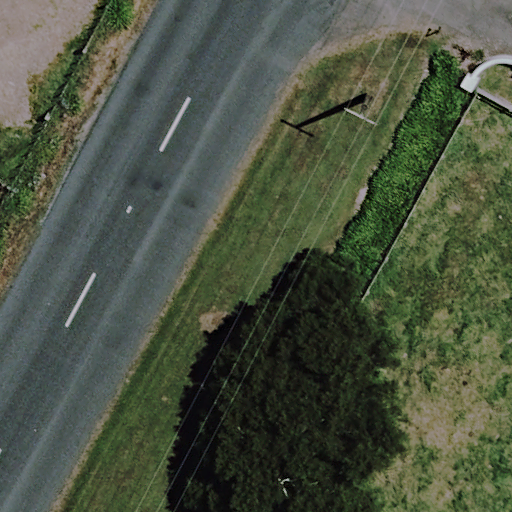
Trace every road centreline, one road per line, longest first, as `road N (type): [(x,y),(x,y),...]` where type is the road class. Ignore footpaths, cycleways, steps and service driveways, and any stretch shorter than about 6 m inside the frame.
road 1 (unclassified): [(0,476),(253,0)]
road 2 (unknown): [(380,0),(511,74)]
